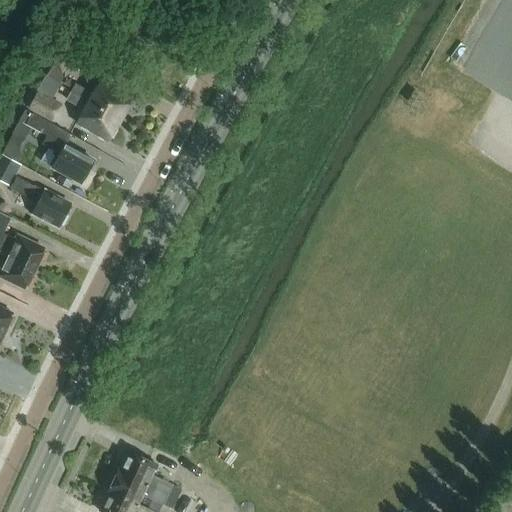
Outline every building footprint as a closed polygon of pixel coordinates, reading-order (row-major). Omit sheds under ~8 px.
[(88,70),(95,59),(70,44),(63,55),(88,70)] [(120,120),(131,100),(101,82),(94,94),(75,83),(71,91),(120,120)] [(32,113),(33,114),(52,124),(63,104),(40,91),(29,111),(32,113)] [(108,140),(120,120),(71,91),(66,99),(85,111),(78,123),(108,140)] [(25,109),(12,134),(24,141),(32,127),(31,127),(27,124),(26,124),(32,113),(29,111),(25,109)] [(70,135),(52,124),(33,114),(27,124),(31,127),(32,127),(47,136),(42,144),(59,154),(52,167),(81,183),(83,180),(85,180),(89,174),(88,171),(94,161),(65,145),(70,135)] [(20,165),(3,156),(0,162),(0,181),(9,186),(20,165)] [(60,176),(56,182),(68,188),(71,182),(60,176)] [(70,205),(63,201),(17,177),(11,189),(38,203),(33,213),(59,227),(70,205)] [(0,252),(35,269),(39,261),(42,263),(46,253),(43,252),(45,249),(18,237),(17,240),(4,234),(11,219),(0,213),(0,252)] [(31,277),(35,269),(0,252),(0,272),(1,273),(0,275),(0,276),(26,289),(27,286),(30,288),(34,279),(31,277)] [(10,328),(15,318),(12,317),(13,314),(0,307),(0,331),(4,334),(8,326),(10,328)] [(128,451),(118,472),(176,500),(181,490),(151,476),(157,465),(128,451)] [(172,509),(176,500),(118,472),(108,491),(138,505),(143,495),(172,509)] [(151,511),(138,505),(108,491),(99,511),(151,511)]
